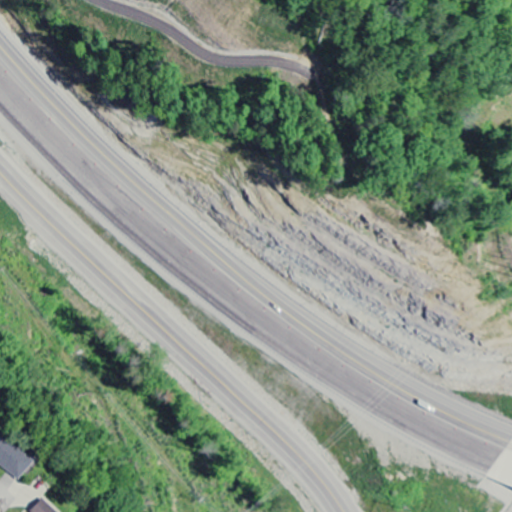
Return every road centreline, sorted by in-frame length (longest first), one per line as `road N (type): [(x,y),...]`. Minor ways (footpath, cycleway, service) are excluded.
road 1 (trunk): [(501,453),(355,386),(297,344),(196,263),(0,77)]
road 2 (residential): [(337,511),(295,458),(0,161)]
